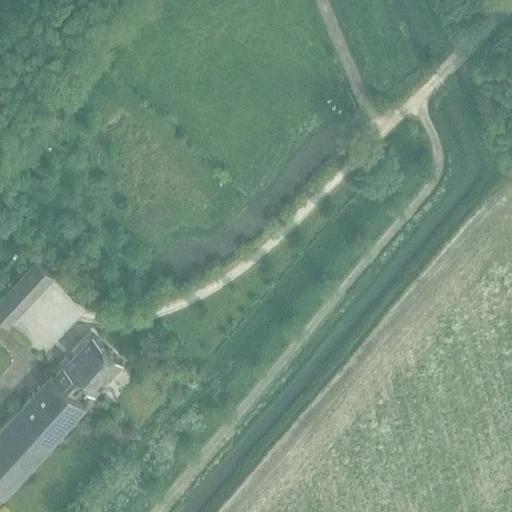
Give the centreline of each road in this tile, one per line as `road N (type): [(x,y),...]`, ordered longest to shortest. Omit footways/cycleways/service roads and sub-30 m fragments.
road 1 (unclassified): [(380,124),(278,231),(207,288),(169,308),(76,318)]
road 2 (track): [(434,0),(511,180)]
road 3 (unclassified): [(511,35),(460,60),(380,124)]
road 4 (unclassified): [(380,124),(359,98),(318,0)]
